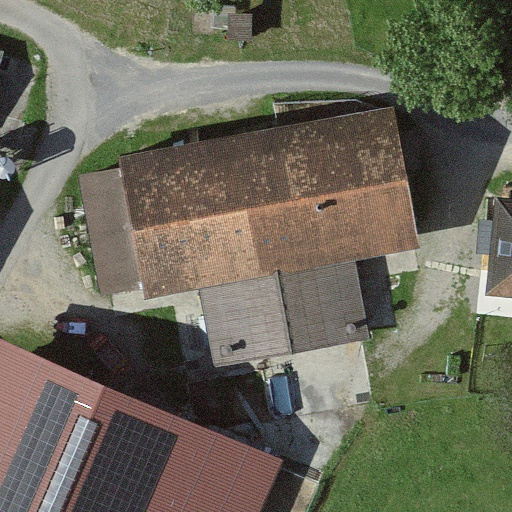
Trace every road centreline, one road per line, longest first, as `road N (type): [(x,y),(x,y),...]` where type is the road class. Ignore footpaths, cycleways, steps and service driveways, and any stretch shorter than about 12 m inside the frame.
road 1 (unclassified): [(511,118),(352,79),(150,92),(0,20)]
road 2 (track): [(74,58),(0,235)]
